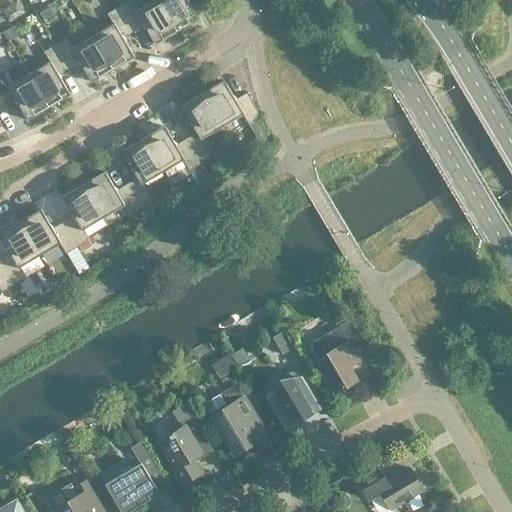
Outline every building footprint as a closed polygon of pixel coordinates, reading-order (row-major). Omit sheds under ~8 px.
[(177,31),(157,0),(152,0),(136,10),(130,0),(129,0),(119,6),(133,31),(144,25),(155,44),(177,31)] [(157,0),(177,31),(198,19),(187,0),(157,0)] [(133,31),(119,6),(107,13),(113,23),(93,36),(113,69),(134,57),(123,37),(133,31)] [(14,27),(5,33),(11,42),(17,39),(18,33),(14,27)] [(113,69),(93,36),(72,48),(66,38),(55,44),(69,69),(80,63),(91,82),(113,69)] [(69,69),(55,44),(43,51),(49,61),(29,74),(49,107),(70,94),(59,75),(69,69)] [(0,72),(0,98),(1,99),(11,93),(27,120),(49,107),(29,74),(8,86),(0,72)] [(224,80),(202,92),(222,126),(243,114),(249,124),(260,117),(246,93),(235,99),(224,80)] [(222,126),(202,92),(181,105),(197,132),(186,138),(201,163),(212,156),(202,138),(222,126)] [(164,125),(143,138),(163,172),(183,160),(189,170),(201,163),(186,138),(176,145),(164,125)] [(163,172),(143,138),(121,151),(137,178),(127,184),(141,208),(153,202),(142,184),(163,172)] [(105,171),(83,183),(103,217),(124,205),(130,215),(141,208),(127,184),(116,190),(105,171)] [(103,217),(83,183),(62,196),(73,216),(63,222),(77,246),(89,239),(83,229),(103,217)] [(41,209),(19,221),(39,255),(60,243),(66,253),(77,246),(63,222),(52,228),(41,209)] [(39,255),(19,221),(0,232),(0,238),(9,254),(0,258),(0,262),(13,284),(25,277),(19,267),(39,255)] [(0,288),(2,291),(13,284),(0,262),(0,288)] [(312,342),(311,347),(318,358),(315,359),(335,393),(357,379),(349,366),(359,360),(353,350),(362,345),(348,320),(328,332),(312,342)] [(238,365),(246,359),(240,349),(231,355),(238,365)] [(229,353),(212,363),(221,377),(237,368),(229,353)] [(295,371),(277,375),(265,389),(286,426),(317,408),(295,371)] [(244,448),(256,441),(266,435),(236,383),(219,393),(219,394),(204,402),(210,412),(209,412),(234,454),(235,454),(233,451),(243,445),(244,448)] [(200,453),(202,457),(213,451),(194,420),(158,441),(174,467),(172,468),(181,484),(201,472),(193,458),(200,453)] [(147,495),(167,483),(142,441),(130,447),(140,463),(105,484),(121,511),(127,511),(150,499),(147,495)] [(409,467),(386,481),(380,471),(359,483),(368,499),(380,492),(390,509),(422,490),(409,467)] [(70,481),(47,495),(55,508),(49,511),(90,511),(102,506),(86,480),(74,487),(70,481)] [(20,511),(15,503),(0,511),(20,511)]
